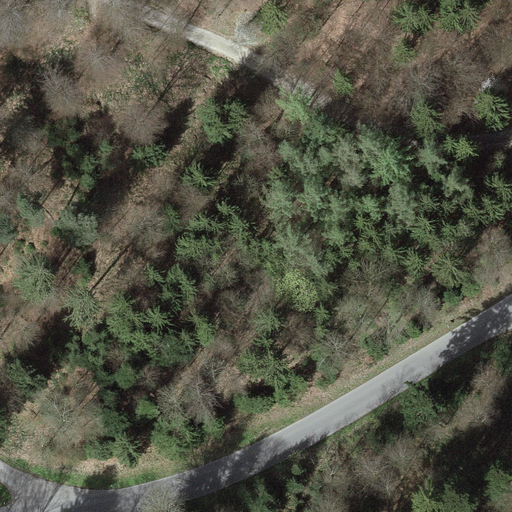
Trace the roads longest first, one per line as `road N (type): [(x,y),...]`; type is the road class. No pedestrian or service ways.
road 1 (unclassified): [(511,307),(267,455),(199,484),(91,511)]
road 2 (track): [(113,0),(200,35),(334,112),(399,136),(511,136)]
